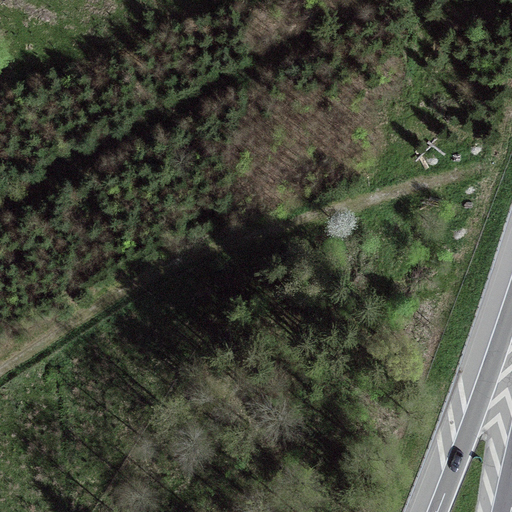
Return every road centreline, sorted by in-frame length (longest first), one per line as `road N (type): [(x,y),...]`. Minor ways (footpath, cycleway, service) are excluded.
road 1 (track): [(0,372),(165,269),(444,181)]
road 2 (motorway): [(511,307),(437,511)]
